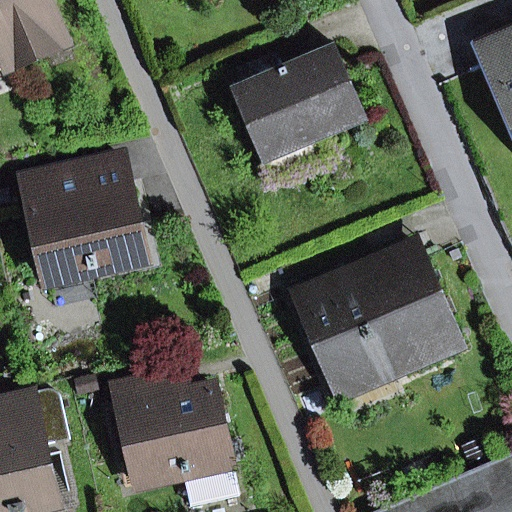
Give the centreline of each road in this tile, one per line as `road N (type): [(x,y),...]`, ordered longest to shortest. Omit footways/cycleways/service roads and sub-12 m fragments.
road 1 (residential): [(326,511),(101,0)]
road 2 (residential): [(511,307),(383,0)]
